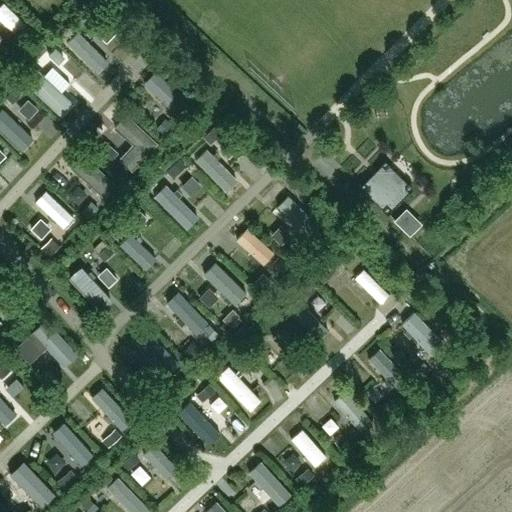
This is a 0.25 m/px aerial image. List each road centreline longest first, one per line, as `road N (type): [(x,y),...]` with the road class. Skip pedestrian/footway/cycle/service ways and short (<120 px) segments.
road 1 (unknown): [(202,463),(343,347)]
road 2 (unknown): [(0,171),(92,77)]
road 3 (unknown): [(0,429),(93,347)]
